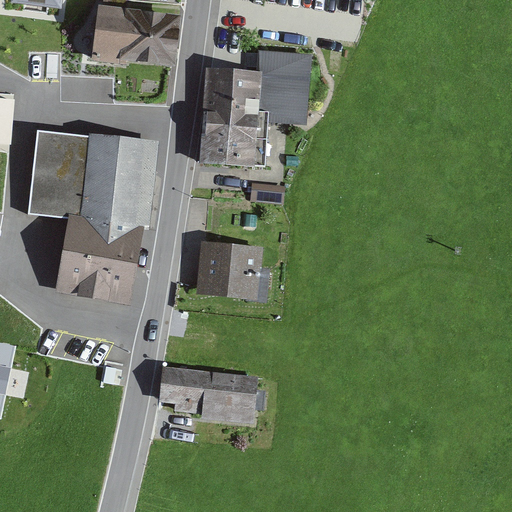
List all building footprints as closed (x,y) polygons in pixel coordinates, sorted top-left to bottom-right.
[(122,57),(168,63),(173,21),(98,12),(92,59),(121,63),(122,57)] [(264,114),(302,116),(306,58),(264,54),(264,56),(263,61),(258,65),(256,64),(255,76),(240,75),(234,75),(211,73),(207,72),(205,72),(205,82),(203,98),(198,162),(260,167),(264,114)] [(14,101),(0,100),(0,144),(10,145),(14,101)] [(78,220),(135,225),(144,143),(87,138),(47,135),(34,134),(25,215),(70,219),(78,220)] [(247,201),(278,204),(280,190),(264,189),(248,187),(248,193),(247,201)] [(58,289),(122,301),(135,225),(78,220),(70,219),(58,289)] [(265,271),(253,270),(255,249),(203,244),(199,288),(198,290),(245,295),(245,300),(262,301),(265,271)] [(0,411),(13,348),(0,345),(0,411)] [(204,415),(251,420),(255,379),(163,369),(161,399),(177,401),(176,410),(204,413),(204,415)]
